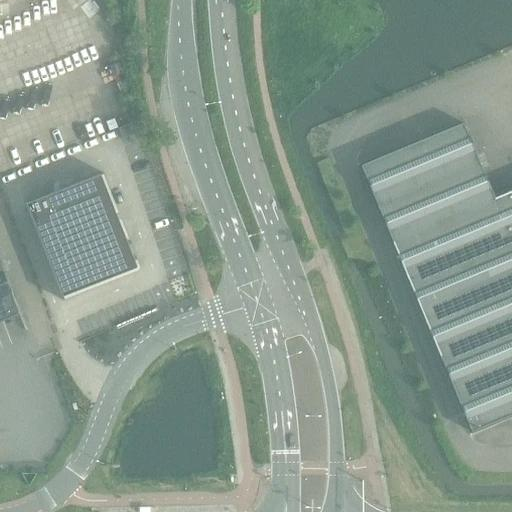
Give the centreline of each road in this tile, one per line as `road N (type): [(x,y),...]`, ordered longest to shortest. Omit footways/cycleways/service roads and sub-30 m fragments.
road 1 (unclassified): [(15,511),(60,489),(83,462),(118,374),(143,345),(257,303)]
road 2 (tertiary): [(180,0),(190,112),(257,303)]
road 3 (tertiary): [(297,287),(238,121),(223,0)]
road 4 (tertiary): [(333,511),(333,419),(297,287)]
road 5 (tertiary): [(257,303),(276,364),(285,511)]
